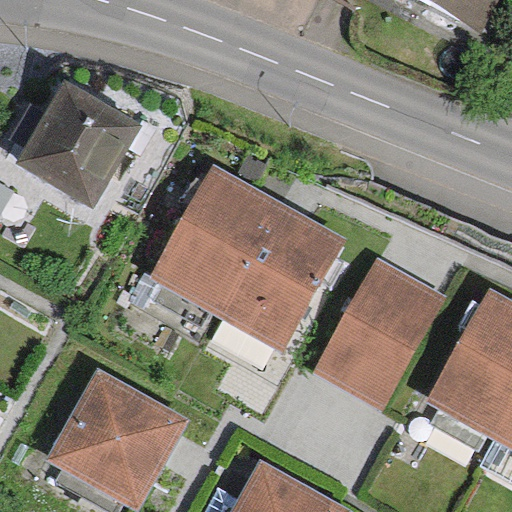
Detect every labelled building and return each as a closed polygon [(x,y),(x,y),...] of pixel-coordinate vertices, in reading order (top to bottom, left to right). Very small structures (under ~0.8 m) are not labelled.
[(408,0),(464,28),(477,0),(408,0)] [(87,187),(129,108),(51,67),(9,146),(87,187)] [(269,345),(327,241),(299,225),(252,200),(196,169),(139,274),(269,345)] [(304,369),(374,406),(431,296),(361,259),(304,369)] [(511,456),(511,320),(471,299),(415,406),(511,456)] [(41,463),(129,511),(162,454),(177,426),(89,377),(41,463)] [(223,511),(324,511),(247,469),(223,511)]
